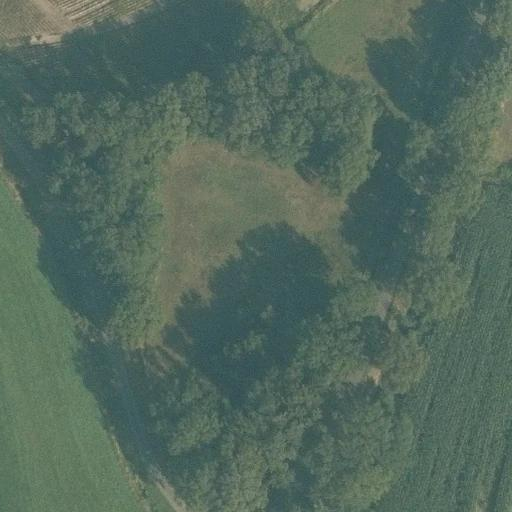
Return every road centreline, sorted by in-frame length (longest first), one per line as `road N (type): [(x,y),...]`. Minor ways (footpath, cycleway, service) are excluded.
road 1 (unclassified): [(282,511),(347,402),(485,0)]
road 2 (unclassified): [(187,511),(141,452),(75,248),(0,116)]
